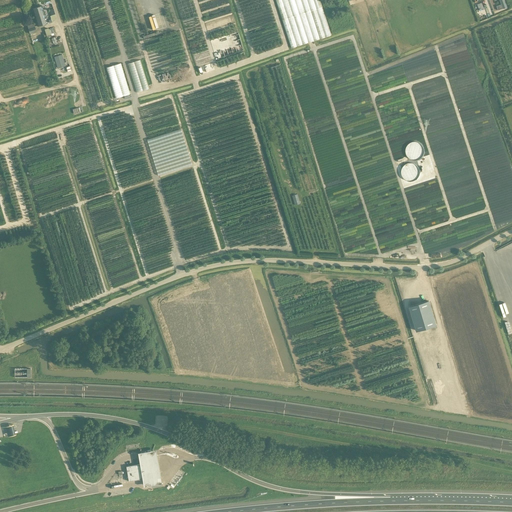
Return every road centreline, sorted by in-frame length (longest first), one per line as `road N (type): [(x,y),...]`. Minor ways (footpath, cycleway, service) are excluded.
road 1 (unclassified): [(511,231),(433,266),(213,265),(0,350)]
road 2 (track): [(167,419),(511,472)]
road 3 (motorway): [(390,500),(269,485),(219,460)]
road 4 (motorway): [(390,500),(228,511)]
road 5 (motorway): [(511,503),(390,500)]
